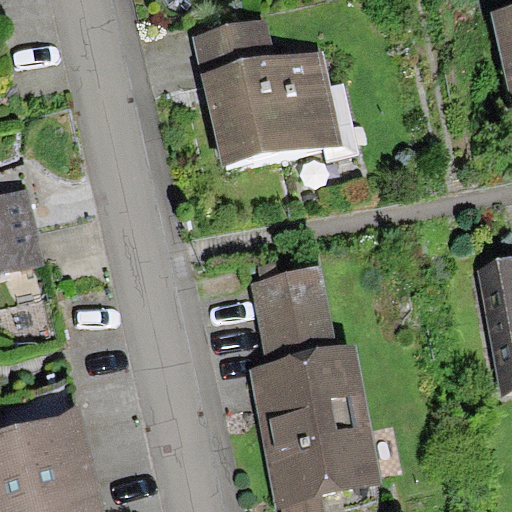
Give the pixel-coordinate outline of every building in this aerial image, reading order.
[(511,20),(489,27),(511,116),(511,20)] [(315,60),(268,71),(257,27),(185,44),(195,88),(187,90),(210,190),(338,161),(315,60)] [(21,170),(0,173),(0,286),(40,280),(21,170)] [(511,268),(477,275),(497,401),(511,399),(511,268)] [(346,356),(328,360),(315,294),(247,307),(260,373),(241,377),(266,505),(265,505),(266,511),(319,511),(374,501),(346,356)] [(92,511),(67,399),(0,413),(0,511),(92,511)]
